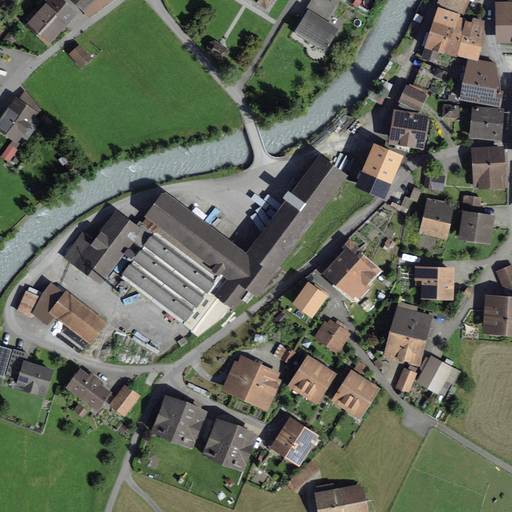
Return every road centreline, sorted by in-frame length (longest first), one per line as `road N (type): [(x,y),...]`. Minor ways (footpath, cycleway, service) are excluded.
road 1 (residential): [(175,368),(113,366),(55,349),(12,325),(11,299),(64,239),(106,210),(167,189),(265,172)]
road 2 (residential): [(511,139),(413,168),(328,251),(175,368)]
road 3 (residential): [(511,473),(387,391),(360,314),(317,275)]
road 4 (residential): [(435,0),(378,119),(265,172)]
road 5 (residential): [(154,0),(242,103),(265,172)]
road 6 (residential): [(175,368),(150,404),(108,511)]
road 7 (residential): [(0,101),(121,0)]
road 8 (unclassified): [(491,0),(492,46),(511,131)]
